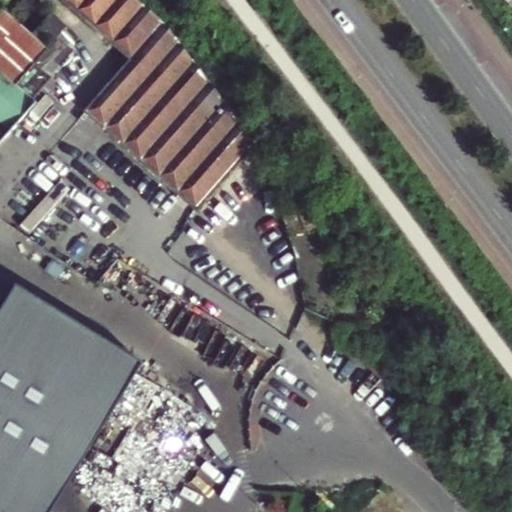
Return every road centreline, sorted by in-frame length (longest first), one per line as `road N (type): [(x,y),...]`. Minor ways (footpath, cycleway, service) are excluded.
road 1 (primary): [(335,0),(511,230)]
road 2 (primary): [(511,134),(414,0)]
road 3 (unclassified): [(445,511),(398,467),(326,421)]
